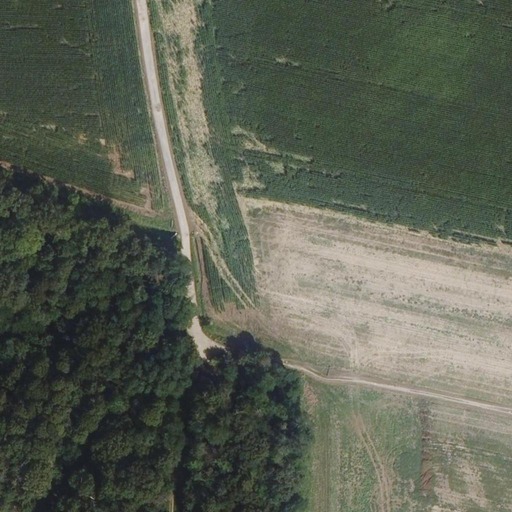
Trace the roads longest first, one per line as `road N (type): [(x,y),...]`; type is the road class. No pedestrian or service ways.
road 1 (track): [(204,344),(263,351),(511,414)]
road 2 (track): [(188,252),(146,0)]
road 3 (track): [(0,230),(188,252)]
